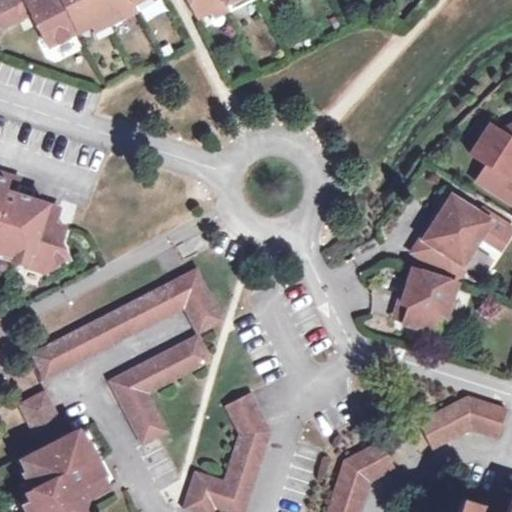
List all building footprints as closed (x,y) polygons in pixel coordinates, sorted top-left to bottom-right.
[(57,0),(40,9),(35,0),(0,0),(0,30),(29,15),(47,47),(77,32),(90,24),(95,34),(136,13),(131,3),(137,0),(57,0)] [(152,4),(150,0),(137,0),(131,3),(136,13),(152,4)] [(186,0),(196,18),(207,12),(223,4),(228,12),(250,0),(186,0)] [(212,20),(228,12),(223,4),(207,12),(212,20)] [(81,41),(95,34),(90,24),(77,32),(81,41)] [(511,141),(511,124),(497,131),(511,141)] [(511,141),(497,131),(487,125),(469,154),(485,163),(509,179),(510,178),(511,174),(511,141)] [(509,179),(485,163),(475,179),(511,202),(511,179),(510,178),(509,179)] [(34,189),(20,184),(21,179),(0,171),(0,254),(15,259),(17,252),(29,256),(26,266),(43,271),(69,259),(61,243),(67,226),(56,222),(61,207),(32,197),(34,189)] [(475,212),(450,196),(436,217),(441,221),(437,228),(431,224),(421,240),(460,265),(479,237),(499,250),(511,230),(505,226),(506,224),(500,220),(498,222),(492,218),(490,221),(475,212)] [(477,209),(475,212),(490,221),(492,218),(477,209)] [(436,217),(431,224),(437,228),(441,221),(436,217)] [(460,265),(421,240),(410,256),(450,282),(460,265)] [(169,281),(177,295),(191,289),(197,301),(211,295),(197,267),(169,281)] [(411,297),(408,307),(406,314),(403,325),(430,334),(436,316),(444,318),(454,284),(411,270),(403,295),(411,297)] [(183,308),(197,334),(224,321),(211,295),(197,301),(191,289),(177,295),(169,281),(30,353),(43,379),(183,308)] [(400,304),(408,307),(411,297),(403,295),(400,304)] [(210,362),(197,334),(108,380),(141,445),(169,432),(149,392),(210,362)] [(83,511),(81,509),(84,506),(86,503),(86,500),(85,497),(105,487),(104,484),(111,481),(102,463),(97,465),(86,442),(82,444),(75,431),(65,436),(41,390),(15,404),(40,451),(19,460),(26,473),(23,474),(29,486),(24,489),(33,506),(26,510),(27,511),(83,511)] [(194,471),(182,509),(193,511),(211,511),(213,508),(225,511),(242,511),(268,430),(248,392),(223,405),(237,433),(221,481),(194,471)] [(417,421),(432,448),(469,429),(496,438),(505,409),(465,396),(417,421)] [(359,511),(369,481),(393,468),(379,442),(344,460),(327,511),(359,511)] [(511,511),(511,497),(507,511),(476,511),(477,508),(460,501),(456,511),(511,511)]
